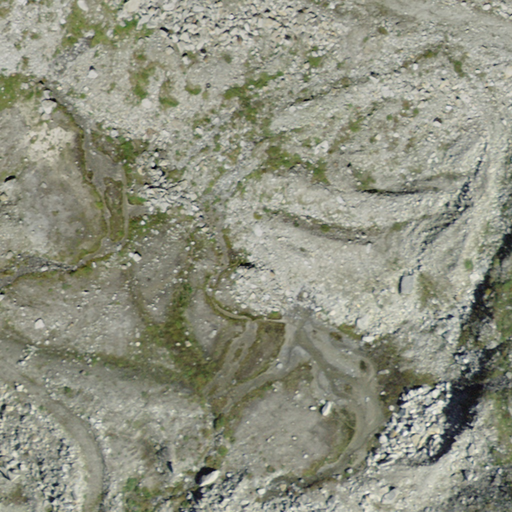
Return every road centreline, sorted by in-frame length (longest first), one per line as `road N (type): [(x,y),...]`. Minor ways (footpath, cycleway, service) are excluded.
road 1 (track): [(362,0),(511,40)]
road 2 (track): [(69,511),(77,469),(0,398)]
